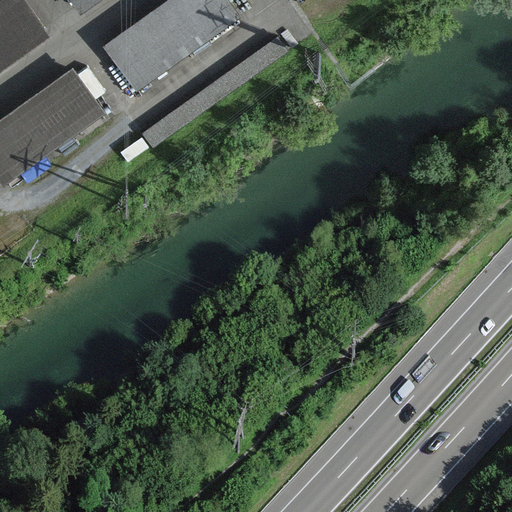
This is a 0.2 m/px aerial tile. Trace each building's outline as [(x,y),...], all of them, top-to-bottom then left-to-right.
[(0,0),(0,64),(48,32),(25,0),(0,0)] [(97,0),(71,0),(80,12),(97,0)] [(237,18),(224,0),(163,0),(101,43),(134,90),(237,18)] [(280,33),(145,131),(155,144),(229,90),(229,91),(290,47),(280,33)] [(102,110),(72,66),(0,114),(0,174),(2,177),(102,110)]
